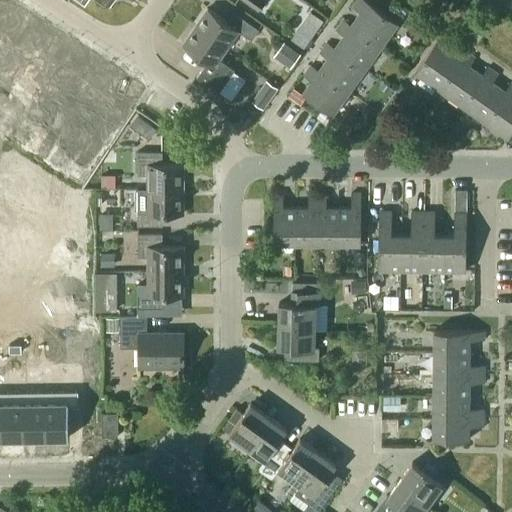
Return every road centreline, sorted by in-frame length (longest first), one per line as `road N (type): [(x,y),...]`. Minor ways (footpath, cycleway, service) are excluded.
road 1 (residential): [(486,167),(235,168)]
road 2 (residential): [(334,510),(367,457),(253,379),(226,370)]
road 3 (residential): [(226,370),(235,168)]
road 4 (residential): [(0,475),(166,474)]
road 5 (residential): [(235,168),(207,109),(125,51)]
road 6 (residential): [(488,312),(486,167)]
road 7 (residential): [(166,474),(226,370)]
